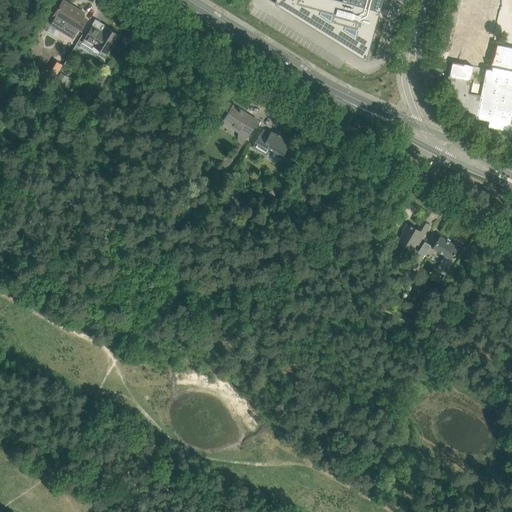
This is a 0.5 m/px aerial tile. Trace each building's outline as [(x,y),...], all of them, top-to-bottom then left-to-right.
[(366,60),(367,58),(382,0),(275,0),(275,3),(366,60)] [(56,16),(50,25),(60,31),(73,39),(78,29),(80,30),(87,20),(82,17),(84,13),(75,7),(74,9),(62,2),(55,15),(56,16)] [(102,31),(93,25),(82,42),(92,48),(93,46),(99,50),(97,53),(104,58),(106,54),(108,55),(120,35),(105,26),(102,31)] [(448,76),(454,93),(464,109),(476,123),(477,118),(489,121),(488,127),(510,132),(509,135),(511,136),(511,47),(498,45),(492,71),(486,70),(481,96),(468,93),(471,81),(470,80),(473,67),(453,63),(450,76),(448,76)] [(55,61),(49,72),(55,76),(61,65),(55,61)] [(61,73),(55,83),(62,88),(68,78),(61,73)] [(224,119),(224,120),(241,130),(239,133),(238,135),(238,136),(238,138),(238,140),(239,141),(240,142),(241,144),(242,145),(244,142),(257,120),(256,121),(245,115),(246,113),(233,105),(224,119)] [(270,134),(263,130),(252,147),(265,155),(268,151),(281,158),(291,141),(279,133),(277,131),(275,134),(271,132),(270,134)] [(216,183),(211,191),(216,195),(221,186),(216,183)] [(244,206),(239,214),(249,220),(254,212),(244,206)] [(404,232),(398,242),(410,250),(414,242),(418,245),(425,233),(418,229),(407,223),(403,231),(404,232)] [(440,236),(432,249),(444,256),(436,270),(445,275),(455,258),(453,257),(459,247),(440,236)] [(412,262),(418,252),(415,250),(409,260),(412,262)] [(418,252),(412,262),(410,266),(416,270),(425,254),(419,250),(418,252)]
